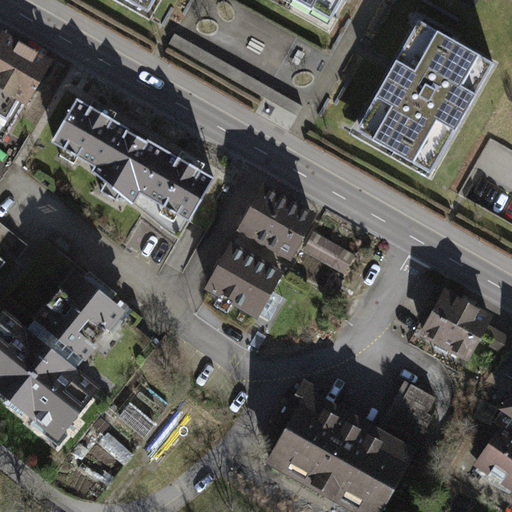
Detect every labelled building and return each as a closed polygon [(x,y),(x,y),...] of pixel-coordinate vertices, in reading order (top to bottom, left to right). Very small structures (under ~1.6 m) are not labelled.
[(116,0),(150,19),(160,0),(116,0)] [(313,0),(338,14),(346,0),(313,0)] [(418,5),(352,124),(431,167),(497,48),(418,5)] [(0,112),(17,123),(53,65),(0,32),(0,112)] [(188,231),(218,179),(80,101),(50,153),(188,231)] [(232,227),(289,258),(314,213),(257,182),(232,227)] [(202,283),(259,314),(284,269),(227,238),(202,283)] [(31,309),(87,355),(132,301),(76,255),(31,309)] [(443,292),(419,340),(466,364),(490,316),(443,292)] [(2,313),(0,315),(0,397),(54,442),(98,389),(75,371),(84,360),(32,318),(22,330),(2,313)] [(404,385),(376,438),(301,399),(266,465),(355,511),(381,511),(410,458),(407,456),(436,401),(404,385)] [(511,491),(511,426),(501,419),(472,467),(511,491)]
